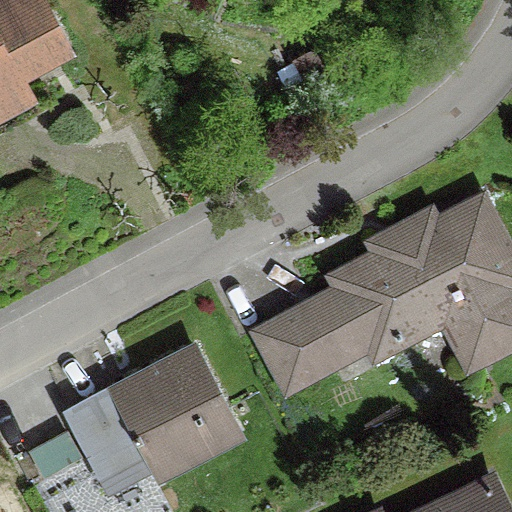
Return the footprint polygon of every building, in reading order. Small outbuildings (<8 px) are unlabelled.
[(0,110),(25,96),(14,75),(66,47),(41,0),(24,0),(0,13),(0,110)] [(383,334),(385,337),(390,342),(397,341),(401,338),(403,333),(439,314),(466,364),(511,339),(511,294),(487,247),(500,240),(478,198),(431,223),(426,212),(368,243),(374,253),(330,277),(366,343),(383,334)] [(334,360),(304,305),(254,332),(283,387),(334,360)] [(235,434),(189,346),(65,412),(103,483),(147,460),(156,476),(235,434)] [(502,511),(487,481),(423,511),(502,511)]
